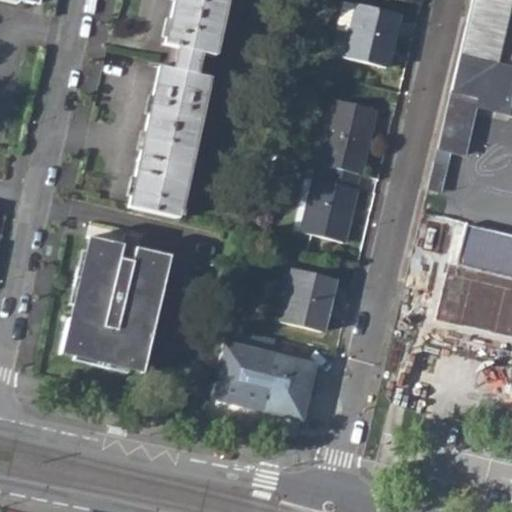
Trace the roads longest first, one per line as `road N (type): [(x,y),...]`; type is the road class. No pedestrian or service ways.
road 1 (residential): [(447,0),(338,478)]
road 2 (residential): [(0,369),(89,0)]
road 3 (tertiary): [(310,481),(287,484),(0,424)]
road 4 (tertiary): [(0,482),(130,511)]
